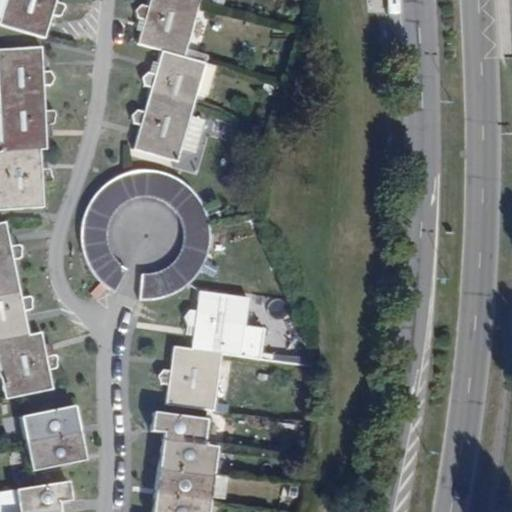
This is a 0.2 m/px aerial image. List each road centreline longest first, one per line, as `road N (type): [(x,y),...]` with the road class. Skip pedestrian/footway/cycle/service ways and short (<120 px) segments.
road 1 (residential): [(115,0),(92,149),(63,223),(60,269),(78,305),(113,323),(110,511)]
road 2 (tertiary): [(423,0),(422,214),(380,511)]
road 3 (tertiary): [(451,511),(472,368),(486,117),(480,0)]
